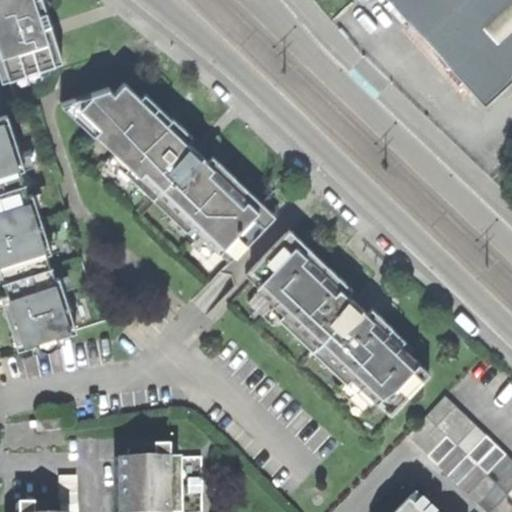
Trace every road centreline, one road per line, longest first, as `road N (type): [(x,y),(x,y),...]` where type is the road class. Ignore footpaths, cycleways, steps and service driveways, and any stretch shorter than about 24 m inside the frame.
road 1 (residential): [(155,0),(511,335)]
road 2 (unclassified): [(511,233),(268,0)]
road 3 (residential): [(458,511),(403,463),(356,511)]
